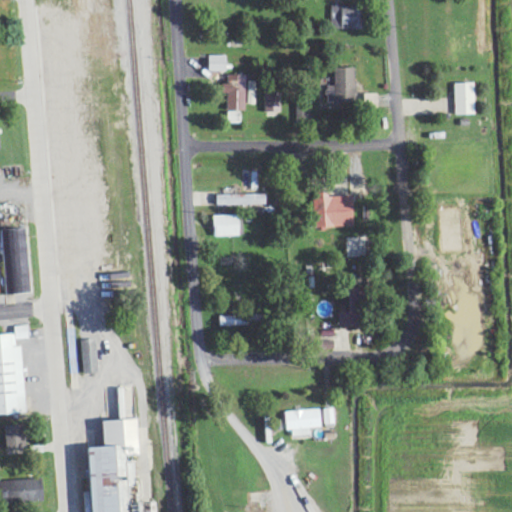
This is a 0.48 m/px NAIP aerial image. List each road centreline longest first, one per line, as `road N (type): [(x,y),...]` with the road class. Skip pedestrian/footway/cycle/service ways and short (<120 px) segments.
road 1 (residential): [(67,511),(24,0)]
road 2 (residential): [(280,511),(268,455),(207,378),(200,352),(185,142)]
road 3 (residential): [(200,352),(363,357),(478,340)]
road 4 (residential): [(185,142),(400,141)]
road 5 (residential): [(400,141),(410,345)]
road 6 (residential): [(185,142),(176,0)]
road 7 (residential): [(400,141),(389,0)]
